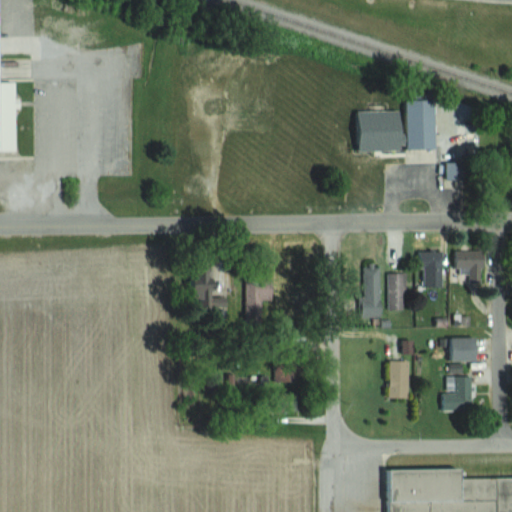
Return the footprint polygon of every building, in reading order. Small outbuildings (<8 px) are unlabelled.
[(437,99),(405,99),(405,148),(437,148),(437,99)] [(444,287),(444,250),(421,250),(422,287),(444,287)] [(486,285),(486,251),(453,251),(453,269),(459,269),(459,285),(486,285)] [(381,266),(362,266),(362,316),(381,316),(381,266)] [(197,282),(198,293),(209,293),(210,306),(229,305),(227,270),(207,271),(207,281),(197,282)] [(387,310),(407,310),(407,272),(387,272),(387,310)] [(264,301),(273,301),(273,282),(245,282),(245,314),(264,314),(264,301)] [(479,359),(479,337),(450,337),(450,359),(479,359)] [(410,397),(410,360),(389,360),(389,397),(410,397)] [(446,374),(445,408),(473,409),(474,375),(446,374)] [(389,469),(389,511),(511,511),(511,477),(465,478),(465,469),(389,469)]
